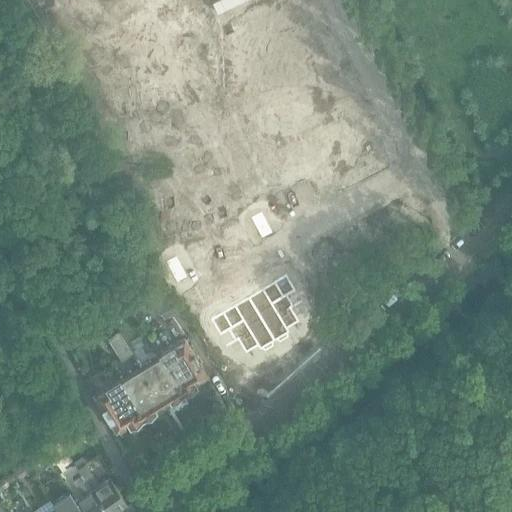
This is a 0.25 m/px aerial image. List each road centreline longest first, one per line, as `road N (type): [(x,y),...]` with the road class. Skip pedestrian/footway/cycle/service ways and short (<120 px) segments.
road 1 (residential): [(158,511),(469,250)]
road 2 (residential): [(335,0),(469,250)]
